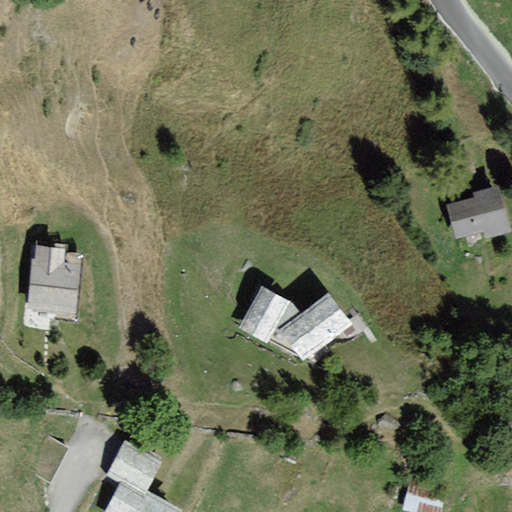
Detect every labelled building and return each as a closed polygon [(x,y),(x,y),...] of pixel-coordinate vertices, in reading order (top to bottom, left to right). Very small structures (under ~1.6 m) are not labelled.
[(480,196),(451,204),(460,237),(489,230),(491,238),(511,232),(511,201),(507,182),(478,189),(480,196)] [(74,246),(40,243),(34,308),(85,312),(89,262),(73,261),(74,246)] [(294,299),(266,284),(241,332),(269,347),(294,299)] [(338,289),(283,328),(308,362),(363,323),(338,289)] [(52,473),(67,441),(51,434),(35,466),(52,473)] [(166,458),(129,440),(109,479),(122,485),(108,511),(185,511),(188,507),(151,488),(166,458)] [(450,511),(457,487),(415,477),(407,510),(416,511),(450,511)]
